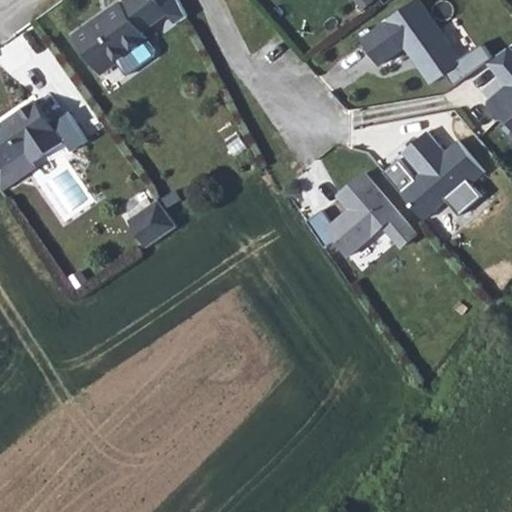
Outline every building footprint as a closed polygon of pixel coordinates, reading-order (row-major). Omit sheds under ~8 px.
[(126,0),(81,32),(107,69),(156,35),(151,28),(177,9),(170,0),(126,0)] [(433,78),(464,56),(423,0),(420,0),(365,40),(384,66),(411,47),(433,78)] [(511,43),(490,59),(511,85),(511,89),(495,103),(495,110),(505,123),(511,123),(511,43)] [(491,95),(506,82),(488,61),(473,75),(491,95)] [(48,91),(0,124),(0,180),(4,186),(79,134),(48,91)] [(406,187),(431,215),(475,177),(478,180),(492,167),(465,136),(452,148),(434,127),(409,148),(427,169),(406,187)] [(422,229),(371,168),(344,190),(356,206),(344,215),(339,219),(348,230),(360,245),(390,221),(407,241),(422,229)] [(176,226),(154,195),(124,216),(145,247),(176,226)] [(344,215),(333,201),(317,214),(338,238),(348,230),(339,219),(344,215)]
